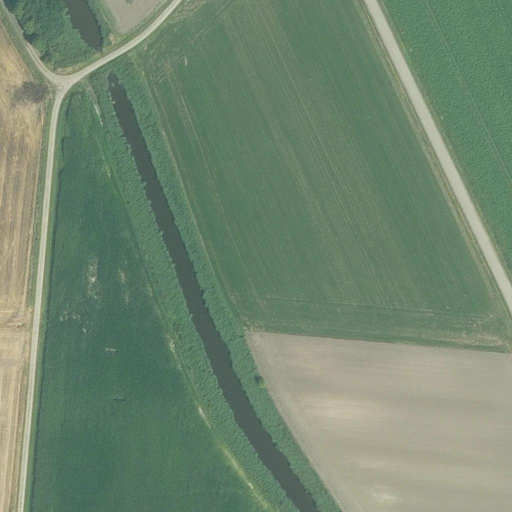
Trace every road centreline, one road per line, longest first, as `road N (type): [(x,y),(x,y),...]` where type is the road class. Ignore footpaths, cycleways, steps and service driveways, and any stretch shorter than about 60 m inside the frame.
road 1 (unclassified): [(19,511),(58,99),(178,0)]
road 2 (tertiary): [(511,303),(369,0)]
